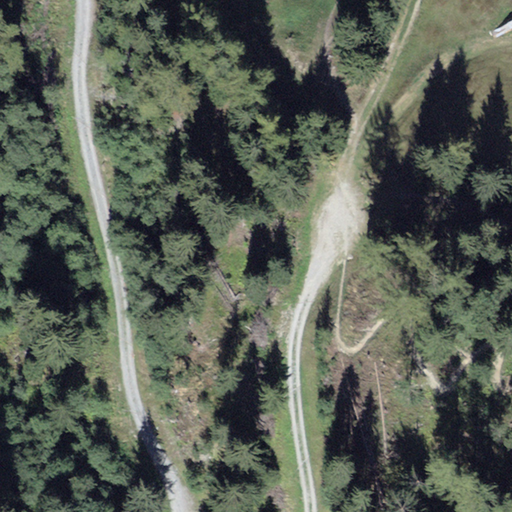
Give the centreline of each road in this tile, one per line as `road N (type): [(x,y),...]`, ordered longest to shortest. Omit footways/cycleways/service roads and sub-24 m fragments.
road 1 (track): [(420,0),(342,186),(304,316),(297,387),(312,511)]
road 2 (track): [(183,511),(136,401),(128,313),(93,159),(87,0)]
